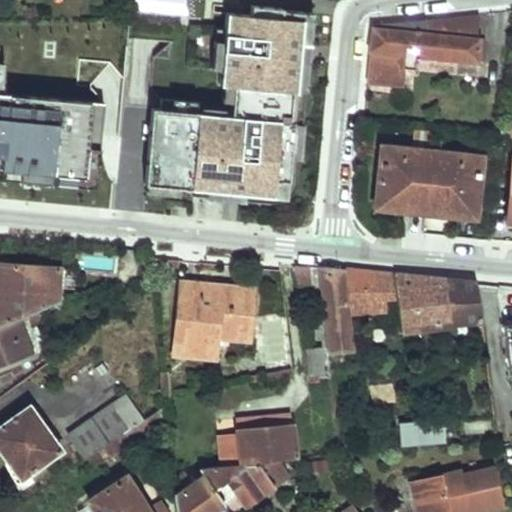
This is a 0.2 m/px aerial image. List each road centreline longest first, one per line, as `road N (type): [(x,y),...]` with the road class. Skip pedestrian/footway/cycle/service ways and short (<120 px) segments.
road 1 (residential): [(0,215),(328,249)]
road 2 (residential): [(328,249),(353,23),(376,6),(435,0)]
road 3 (residential): [(328,249),(511,267)]
